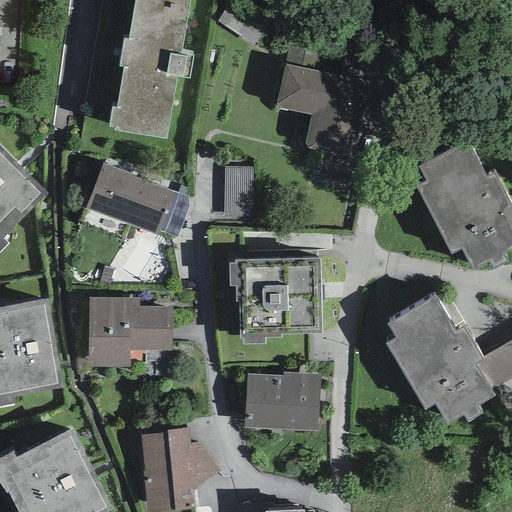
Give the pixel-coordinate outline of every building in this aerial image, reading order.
[(190,0),(134,0),(129,35),(123,34),(118,65),(123,65),(117,104),(112,103),(108,125),(115,127),(114,129),(165,138),(176,75),(189,77),(193,53),(181,51),(190,0)] [(369,82),(283,63),(274,105),(312,113),(304,146),(353,156),(369,82)] [(468,141),(421,166),(428,179),(416,185),(452,252),(461,247),(472,268),(488,260),(492,267),(506,260),(503,252),(511,247),(511,228),(503,210),(511,206),(493,172),(486,176),(468,141)] [(47,193),(0,145),(0,249),(8,242),(3,236),(47,193)] [(157,235),(174,191),(102,163),(78,225),(123,242),(130,225),(157,235)] [(265,173),(232,173),(232,219),(265,221),(265,173)] [(235,263),(228,263),(229,285),(234,285),(235,301),(239,300),(239,338),(242,338),(242,344),(264,344),(264,337),(281,337),(281,333),(321,333),(320,258),(235,260),(235,263)] [(434,295),(388,322),(396,336),(386,343),(424,408),(434,402),(446,422),(462,413),(468,421),(481,413),(476,404),(494,394),(475,363),(482,358),(463,325),(455,330),(434,295)] [(62,387),(47,298),(0,306),(0,406),(15,404),(14,395),(62,387)] [(138,298),(88,298),(87,366),(129,367),(129,350),(172,350),(172,307),(138,306),(138,298)] [(279,375),(247,374),(244,427),(318,431),(320,374),(280,372),(279,375)] [(167,431),(140,434),(144,471),(143,471),(147,511),(154,511),(195,508),(193,490),(221,469),(198,442),(189,443),(187,426),(167,429),(167,431)] [(12,451),(0,457),(0,488),(12,511),(105,511),(113,508),(71,428),(15,457),(12,451)]
